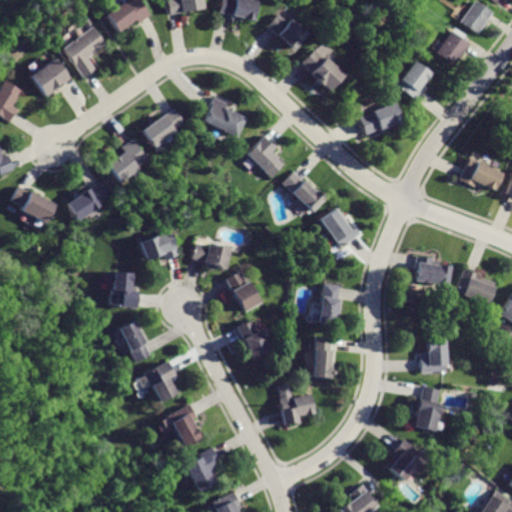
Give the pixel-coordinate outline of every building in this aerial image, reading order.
[(121,0),(103,13),(117,32),(132,21),(136,26),(152,14),(142,0),(121,0)] [(163,0),(166,15),(201,9),(199,0),(163,0)] [(218,0),(216,12),(230,15),(229,21),(251,25),(254,0),(218,0)] [(469,0),(455,23),(475,35),(489,13),(469,0)] [(278,13),(263,30),(289,51),(303,34),(278,13)] [(90,27),(57,50),(80,82),(96,70),(86,56),(102,45),(90,27)] [(449,32),(432,54),(450,68),(467,46),(449,32)] [(313,49),(301,61),(308,69),(303,74),(322,92),(339,74),(313,49)] [(410,59),(387,86),(408,104),(423,86),(419,82),(427,73),(410,59)] [(52,60),(28,76),(42,97),(66,81),(52,60)] [(0,78),(0,121),(4,124),(11,112),(8,110),(20,90),(0,78)] [(213,93),(209,100),(198,122),(232,139),(242,119),(228,112),(233,103),(213,93)] [(352,115),(360,137),(399,122),(391,100),(352,115)] [(139,130),(152,147),(186,123),(172,105),(139,130)] [(105,165),(116,181),(150,159),(133,133),(113,145),(120,156),(105,165)] [(260,133),(243,154),(270,176),(281,164),(270,155),(277,147),(260,133)] [(0,172),(8,170),(4,154),(0,154),(0,172)] [(466,157),(456,184),(473,191),(476,185),(490,191),(498,170),(466,157)] [(511,169),(508,168),(499,195),(511,199),(511,169)] [(295,171),(279,185),(304,214),(320,200),(295,171)] [(57,203),(68,222),(109,197),(98,178),(57,203)] [(14,185),(7,201),(16,206),(13,213),(42,228),(54,204),(14,185)] [(336,206),(318,220),(339,248),(358,234),(336,206)] [(133,245),(141,263),(153,257),(157,266),(179,256),(167,230),(133,245)] [(195,240),(190,261),(222,268),(227,247),(195,240)] [(414,256),(409,283),(446,289),(449,269),(432,266),(433,259),(414,256)] [(222,280),(238,311),(258,301),(241,269),(222,280)] [(113,270),(108,306),(133,309),(136,291),(128,290),(131,272),(113,270)] [(463,270),(454,292),(486,304),(494,282),(463,270)] [(320,283),(315,322),(336,324),(340,285),(320,283)] [(511,290),(495,317),(511,326),(511,290)] [(233,328),(249,361),(268,351),(251,318),(233,328)] [(132,322),(114,331),(130,363),(148,354),(132,322)] [(311,332),(307,376),(332,378),(333,365),(329,365),(331,333),(311,332)] [(422,341),(422,353),(415,353),(415,374),(442,373),(442,340),(422,341)] [(163,363),(137,377),(153,407),(172,396),(165,383),(172,379),(163,363)] [(272,386),(279,425),(294,423),(293,417),(314,413),(310,394),(291,397),(289,384),(272,386)] [(416,385),(410,423),(431,427),(437,389),(416,385)] [(187,405),(163,417),(179,448),(199,437),(191,423),(195,420),(187,405)] [(399,436),(386,452),(391,456),(384,464),(398,476),(419,452),(399,436)] [(208,446),(182,461),(198,490),(213,481),(208,472),(220,466),(208,446)] [(356,483),(343,493),(348,499),(335,510),(336,511),(363,511),(373,504),(356,483)] [(229,486),(204,499),(210,511),(235,511),(233,507),(238,504),(229,486)] [(511,504),(491,489),(474,511),(506,511),(511,504)]
